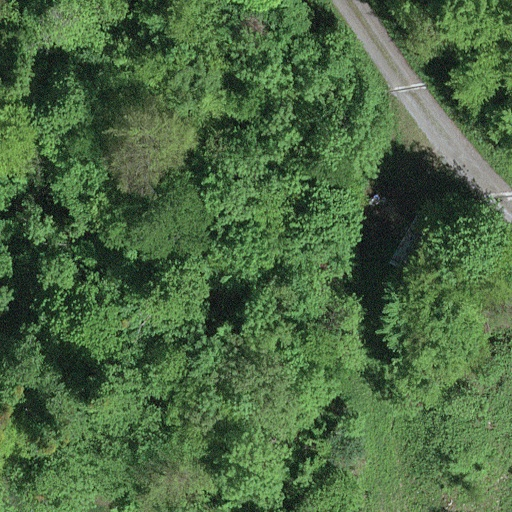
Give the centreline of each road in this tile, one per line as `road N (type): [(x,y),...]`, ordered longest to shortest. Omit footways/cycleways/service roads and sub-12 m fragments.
road 1 (track): [(390,511),(376,306),(387,220),(444,135)]
road 2 (track): [(354,0),(444,135),(511,201)]
